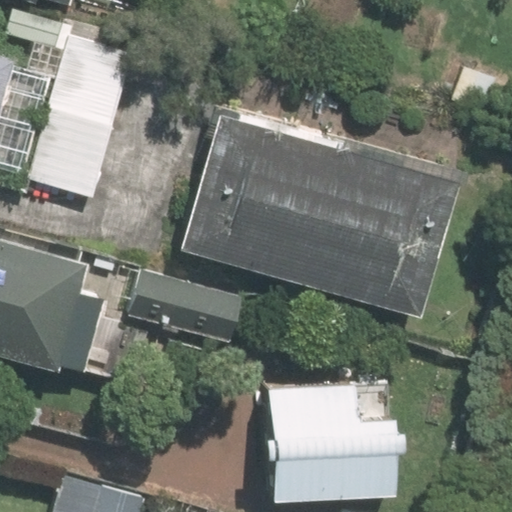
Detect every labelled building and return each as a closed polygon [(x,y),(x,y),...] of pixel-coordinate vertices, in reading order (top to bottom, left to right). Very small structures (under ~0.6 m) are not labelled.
[(135,45),(71,29),(35,176),(99,191),(135,45)] [(0,37),(0,84),(12,41),(0,37)] [(464,165),(218,97),(180,239),(426,306),(464,165)] [(0,343),(83,366),(105,285),(82,279),(90,250),(0,224),(0,343)] [(128,307),(172,318),(174,308),(229,322),(237,288),(139,263),(128,307)] [(272,374),(272,418),(268,418),(268,442),(275,442),(275,489),(401,488),(400,403),(357,404),(357,373),(272,374)] [(137,511),(144,487),(57,466),(46,511),(137,511)] [(385,511),(339,499),(334,511),(385,511)]
